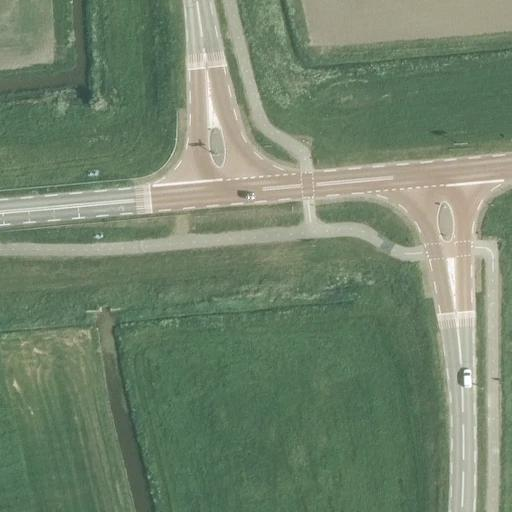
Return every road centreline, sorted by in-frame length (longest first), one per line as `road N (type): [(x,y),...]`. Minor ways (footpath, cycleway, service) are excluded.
road 1 (secondary): [(0,212),(201,196)]
road 2 (tertiary): [(460,511),(456,321)]
road 3 (secondary): [(240,192),(424,176)]
road 4 (tertiary): [(424,176),(433,251),(456,321)]
road 5 (tertiary): [(456,321),(462,248),(455,173)]
road 6 (secondary): [(240,192),(220,90),(206,67)]
road 7 (secondary): [(206,67),(197,92),(201,196)]
